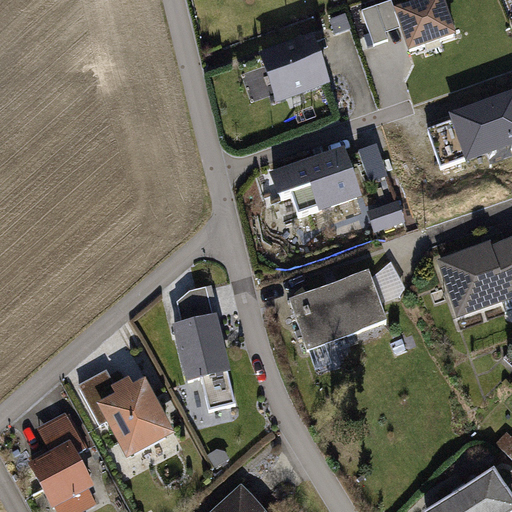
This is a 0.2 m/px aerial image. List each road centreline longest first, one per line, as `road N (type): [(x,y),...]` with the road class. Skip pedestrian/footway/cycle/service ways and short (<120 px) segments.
road 1 (residential): [(228,223),(263,360),(344,511)]
road 2 (residential): [(228,223),(0,421)]
road 3 (residential): [(174,0),(228,223)]
